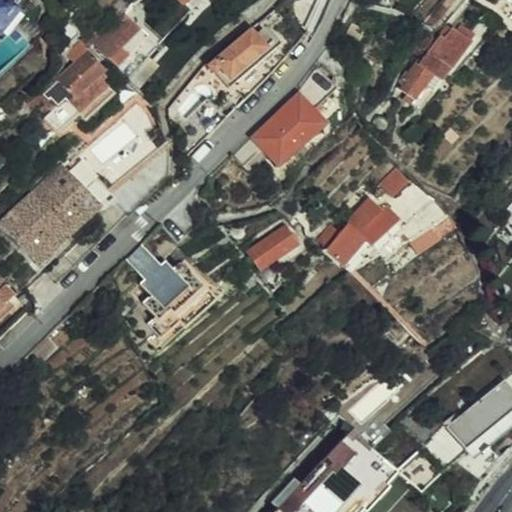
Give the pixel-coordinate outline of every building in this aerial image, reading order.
[(441,0),(422,0),(419,4),(428,12),(441,0)] [(113,3),(82,33),(96,46),(127,17),(113,3)] [(357,21),(343,44),(358,52),(371,28),(357,21)] [(396,79),(392,84),(404,94),(458,34),(444,21),(429,39),(425,35),(410,53),(406,50),(393,66),(396,69),(391,75),(396,79)] [(206,69),(212,75),(217,70),(227,82),(233,89),(278,48),(263,30),(259,34),(251,40),(246,34),(206,69)] [(47,123),(60,111),(67,104),(73,108),(102,82),(89,68),(93,65),(89,60),(92,57),(69,31),(56,43),(64,52),(33,80),(46,95),(32,108),(47,123)] [(338,92),(320,74),(299,95),(314,113),(338,92)] [(425,104),(443,82),(436,76),(418,98),(425,104)] [(293,100),(252,142),(262,154),(290,129),(287,126),(303,112),(293,100)] [(290,129),(262,154),(278,172),(308,147),(303,141),(318,128),(303,112),(287,126),(290,129)] [(119,134),(86,164),(102,182),(135,152),(119,134)] [(48,156),(0,199),(0,231),(22,255),(86,198),(48,156)] [(511,174),(495,193),(511,208),(511,174)] [(405,181),(397,175),(383,190),(389,195),(391,197),(405,181)] [(334,226),(318,244),(345,268),(368,243),(375,248),(390,232),(377,220),(382,215),(368,202),(348,224),(351,227),(344,235),(334,226)] [(246,253),(258,269),(270,260),(296,241),(283,226),(246,253)] [(167,314),(174,321),(204,291),(169,256),(159,266),(148,256),(143,261),(126,278),(122,282),(133,293),(127,298),(140,312),(134,320),(149,333),(167,314)] [(511,393),(496,372),(438,416),(454,438),(511,393)] [(359,511),(398,469),(332,410),(281,467),(290,474),(270,497),(261,489),(240,511),(359,511)]
